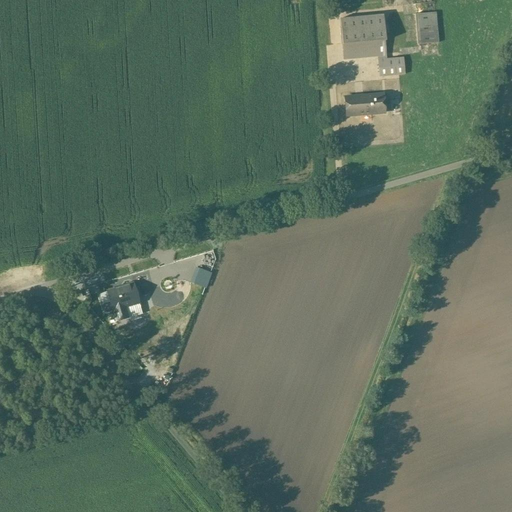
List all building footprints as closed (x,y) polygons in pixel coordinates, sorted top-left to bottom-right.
[(434,13),(413,15),(415,44),(437,42),(434,13)] [(380,15),(338,19),(342,59),(383,55),(380,15)] [(377,60),(378,76),(402,74),(400,58),(377,60)] [(382,93),(343,96),(344,117),(383,114),(382,93)] [(132,285),(107,292),(113,311),(116,321),(127,318),(124,308),(138,304),(132,285)] [(155,292),(147,294),(151,307),(159,304),(155,292)]
